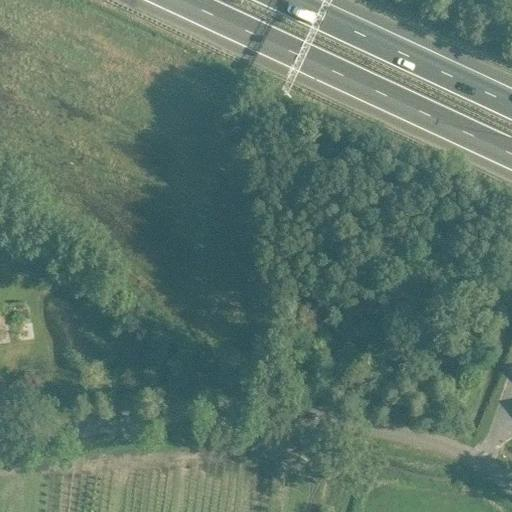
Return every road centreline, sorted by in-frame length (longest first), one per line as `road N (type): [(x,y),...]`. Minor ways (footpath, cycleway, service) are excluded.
road 1 (unclassified): [(0,440),(230,413),(311,418),(442,450),(499,479)]
road 2 (motorway): [(161,0),(511,163)]
road 3 (motorway): [(511,89),(316,0)]
